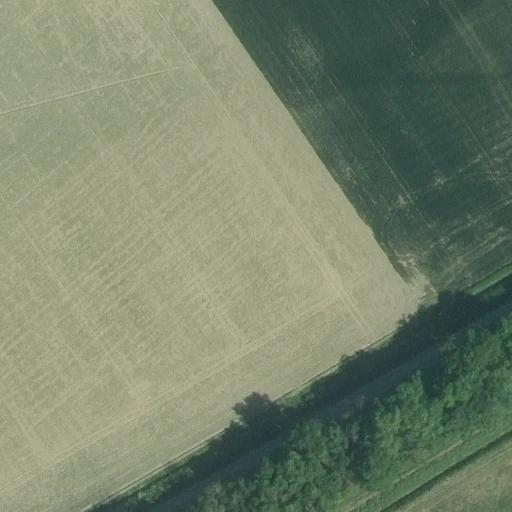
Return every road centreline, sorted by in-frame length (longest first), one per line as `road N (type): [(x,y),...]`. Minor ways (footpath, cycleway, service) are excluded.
road 1 (unclassified): [(146,511),(511,300)]
road 2 (track): [(337,511),(511,406)]
